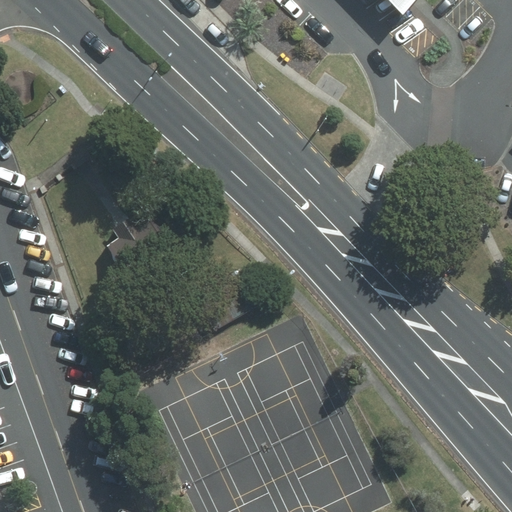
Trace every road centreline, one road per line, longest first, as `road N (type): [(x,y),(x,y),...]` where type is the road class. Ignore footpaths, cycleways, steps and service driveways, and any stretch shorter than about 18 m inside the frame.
road 1 (primary): [(511,474),(316,249),(61,12)]
road 2 (primary): [(138,0),(394,258)]
road 3 (residential): [(0,282),(79,511)]
road 4 (primary): [(394,258),(511,382)]
road 5 (primary): [(394,258),(511,341)]
